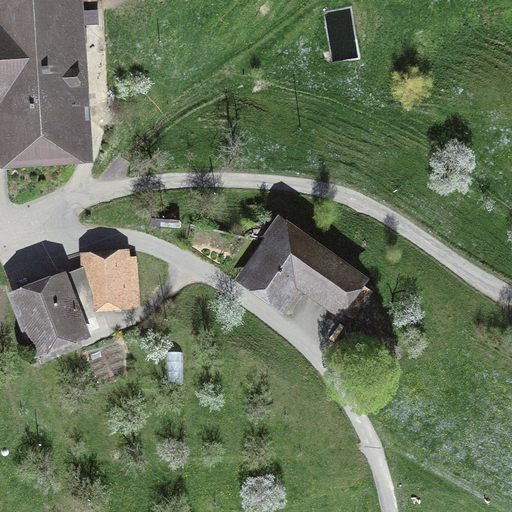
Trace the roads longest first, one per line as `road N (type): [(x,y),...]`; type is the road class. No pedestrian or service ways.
road 1 (unclassified): [(23,227),(82,197),(137,184),(305,184),(371,208),(511,299)]
road 2 (unclassified): [(389,511),(353,408),(315,356),(266,313),(148,243),(23,227)]
road 3 (track): [(82,197),(162,119),(311,0)]
road 4 (track): [(82,197),(100,85),(94,0)]
